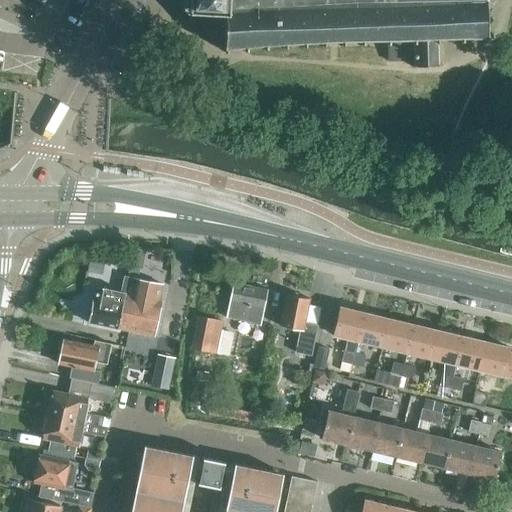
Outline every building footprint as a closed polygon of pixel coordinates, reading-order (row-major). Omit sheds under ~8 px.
[(180,0),(180,6),(184,6),(184,7),(185,7),(185,12),(191,12),(192,8),(226,10),(225,47),(225,52),(229,52),(229,47),(244,46),(245,50),(249,50),(248,46),(263,44),(264,49),(268,48),(267,44),(283,43),(283,47),(287,47),(287,43),(303,42),(303,46),(307,46),(306,42),(322,41),(322,45),(326,45),(326,41),(329,41),(338,40),(342,40),(342,45),(346,44),(346,40),(361,40),(361,44),(365,44),(365,40),(383,39),(388,39),(388,54),(393,54),(414,53),(414,66),(439,65),(437,38),(461,37),(461,41),(465,41),(465,37),(484,37),(484,41),(488,41),(488,37),(492,37),(492,33),(488,33),(487,1),(494,5),(497,2),(493,0),(180,0)] [(92,253),(88,271),(103,275),(107,256),(92,253)] [(109,256),(106,269),(126,274),(130,256),(110,254),(109,256)] [(139,276),(140,269),(130,267),(129,274),(139,276)] [(130,309),(136,278),(124,276),(121,292),(97,287),(89,323),(134,333),(139,311),(130,309)] [(139,311),(134,333),(154,337),(162,300),(159,300),(162,283),(136,278),(130,309),(139,311)] [(259,325),(266,290),(233,283),(226,318),(259,325)] [(312,353),(317,325),(304,323),(309,299),(286,294),(280,325),(303,330),(299,350),(312,353)] [(358,341),(365,313),(340,307),(333,334),(348,338),(342,362),(352,364),(355,353),(356,353),(360,341),(358,341)] [(358,341),(360,341),(382,346),(388,318),(365,313),(358,341)] [(216,353),(222,321),(199,317),(193,348),(216,353)] [(406,352),(413,324),(388,318),(382,346),(406,352)] [(430,358),(437,330),(413,324),(406,352),(430,358)] [(437,330),(430,358),(454,364),(461,336),(437,330)] [(461,336),(454,364),(479,370),(485,342),(461,336)] [(95,340),(93,345),(66,339),(61,364),(73,367),(71,378),(98,383),(99,384),(101,371),(95,370),(97,361),(108,364),(112,344),(95,340)] [(510,348),(485,342),(479,370),(511,377),(511,352),(509,352),(510,348)] [(324,368),(329,348),(319,345),(314,366),(324,368)] [(355,353),(352,364),(363,367),(366,355),(356,353),(355,353)] [(169,390),(176,357),(158,354),(152,386),(169,390)] [(400,376),(403,364),(394,362),(391,374),(400,376)] [(403,364),(400,376),(412,379),(415,367),(403,364)] [(449,387),(452,375),(442,373),(440,385),(449,387)] [(452,375),(449,387),(460,389),(462,378),(452,375)] [(99,384),(71,378),(70,379),(72,379),(69,393),(55,390),(50,414),(102,425),(104,417),(86,413),(88,399),(113,404),(116,388),(99,384)] [(322,438),(348,444),(354,416),(359,393),(349,391),(343,413),(329,410),(322,438)] [(484,407),(487,394),(476,391),(473,404),(484,407)] [(382,411),(384,399),(373,396),(371,408),(381,410),(382,411)] [(384,399),(382,411),(391,413),(394,401),(384,399)] [(417,431),(403,428),(396,456),(421,462),(428,434),(430,422),(432,415),(433,411),(435,401),(425,399),(423,408),(422,408),(417,431)] [(256,423),(258,413),(210,405),(209,415),(256,423)] [(443,413),(433,411),(432,415),(430,422),(440,425),(443,413)] [(102,426),(102,425),(50,414),(45,438),(80,446),(83,432),(106,437),(108,427),(102,426)] [(372,450),(379,422),(354,416),(348,444),(372,450)] [(479,434),(482,423),(471,420),(468,431),(479,434)] [(396,456),(403,428),(379,422),(372,450),(396,456)] [(482,423),(479,434),(489,436),(492,425),(482,423)] [(428,434),(421,462),(445,468),(452,440),(428,434)] [(470,474),(476,446),(452,440),(445,468),(470,474)] [(302,441),(300,454),(315,457),(318,444),(302,441)] [(234,465),(235,464),(145,446),(131,511),(188,511),(195,481),(219,486),(222,472),(228,473),(229,464),(234,465)] [(476,446),(470,474),(495,480),(502,452),(476,446)] [(73,488),(78,463),(42,455),(36,483),(41,484),(39,496),(78,505),(80,505),(91,507),(94,492),(73,488)] [(83,465),(87,471),(96,473),(99,462),(85,459),(83,465)] [(275,511),(284,473),(235,463),(224,511),(275,511)] [(290,487),(317,493),(320,480),(293,474),(290,487)] [(288,499),(314,505),(317,493),(290,487),(288,499)] [(214,489),(209,511),(219,511),(223,491),(214,489)] [(285,511),(289,511),(312,511),(314,505),(288,499),(285,511)] [(388,511),(390,506),(365,500),(362,511),(388,511)] [(29,511),(60,511),(62,507),(32,501),(29,511)]
